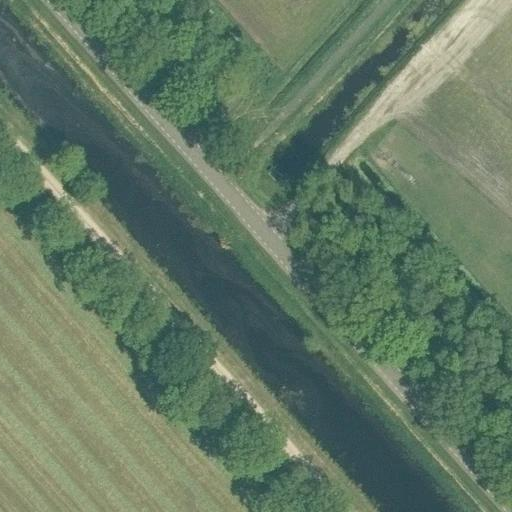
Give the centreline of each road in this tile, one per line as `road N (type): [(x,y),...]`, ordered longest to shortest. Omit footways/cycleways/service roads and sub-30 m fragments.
road 1 (tertiary): [(511,501),(57,0)]
road 2 (track): [(0,135),(336,511)]
road 3 (track): [(266,236),(474,0)]
